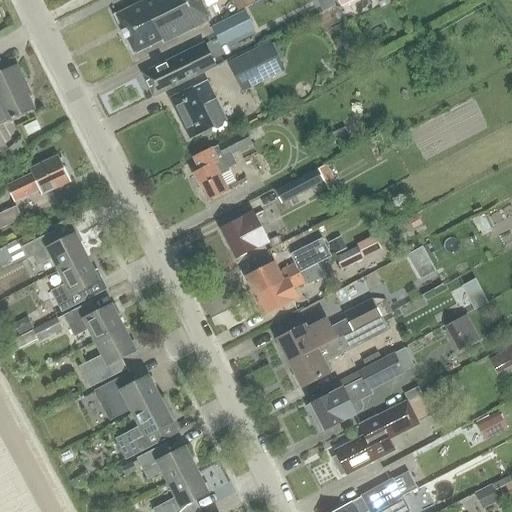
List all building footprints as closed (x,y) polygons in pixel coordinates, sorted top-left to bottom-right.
[(163,43),(209,20),(199,0),(141,0),(142,2),(114,16),(133,54),(162,40),(163,43)] [(256,0),(235,0),(240,11),(258,3),(256,0)] [(250,23),(245,12),(211,29),(217,40),(250,23)] [(285,70),(270,41),(227,62),(242,92),(285,70)] [(153,97),(197,76),(215,67),(204,44),(142,74),(153,97)] [(0,122),(6,120),(7,121),(34,108),(27,94),(29,93),(24,84),(25,84),(17,66),(4,71),(0,61),(0,122)] [(225,121),(215,99),(216,99),(207,80),(170,99),(190,139),(211,128),(217,130),(223,126),(224,122),(225,121)] [(28,136),(40,130),(36,121),(23,127),(28,136)] [(224,159),(252,145),(246,132),(193,158),(199,171),(194,174),(208,201),(228,191),(219,173),(231,162),(224,159)] [(320,138),(324,147),(337,141),(332,132),(320,138)] [(41,194),(70,181),(58,156),(30,170),(32,174),(6,187),(14,202),(39,190),(41,194)] [(322,183),(316,170),(315,169),(273,191),(281,205),(322,183)] [(0,229),(20,220),(14,207),(0,213),(0,229)] [(256,248),(268,242),(253,213),(242,220),(241,219),(222,229),(236,258),(256,248)] [(412,228),(420,224),(416,216),(408,220),(412,228)] [(58,272),(87,257),(75,234),(61,241),(55,231),(20,249),(26,261),(33,257),(38,266),(52,259),(58,272)] [(346,249),(340,236),(327,242),(334,255),(346,249)] [(316,263),(316,264),(331,257),(322,238),(289,254),(294,264),(282,270),(282,271),(278,274),(273,263),(246,277),(255,294),(316,263)] [(16,241),(0,248),(0,266),(13,259),(16,266),(26,261),(20,249),(16,241)] [(363,260),(357,246),(335,257),(341,270),(363,260)] [(388,252),(393,261),(403,256),(398,246),(388,252)] [(85,287),(99,280),(87,257),(58,272),(65,284),(51,292),(62,313),(90,298),(85,287)] [(322,276),(316,264),(316,263),(255,294),(265,314),(298,297),(293,288),(304,283),(303,281),(305,280),(307,284),(322,276)] [(475,277),(462,284),(474,308),(487,301),(475,277)] [(351,333),(381,317),(372,300),(331,321),(333,325),(324,329),(320,322),(316,320),(278,340),(290,363),(320,348),(351,333)] [(95,343),(124,328),(112,305),(97,312),(92,302),(63,316),(74,337),(88,330),(95,343)] [(467,315),(456,321),(469,346),(480,341),(467,315)] [(33,328),(28,317),(14,324),(19,334),(33,328)] [(63,329),(57,317),(31,330),(37,342),(63,329)] [(388,331),(381,317),(351,333),(320,348),(290,363),(302,386),(328,373),(332,371),(327,362),(388,331)] [(121,358),(136,351),(124,328),(95,343),(101,355),(79,367),(90,388),(126,369),(121,358)] [(331,386),(334,393),(306,407),(320,432),(362,411),(363,405),(360,399),(371,394),(369,389),(413,367),(404,349),(331,386)] [(131,414),(160,399),(148,376),(134,383),(128,373),(93,391),(108,421),(130,410),(131,414)] [(158,429),(172,422),(160,399),(131,414),(138,427),(116,438),(127,459),(164,440),(158,429)] [(337,455),(331,458),(340,476),(346,473),(347,475),(378,460),(395,451),(390,440),(420,425),(418,421),(408,401),(407,399),(376,415),(377,417),(377,418),(360,427),(364,436),(334,451),(337,455)] [(498,412),(476,424),(485,440),(507,429),(498,412)] [(168,485),(197,470),(185,447),(170,454),(165,444),(136,458),(147,479),(161,472),(168,485)] [(125,477),(136,471),(132,462),(121,468),(125,477)] [(195,500),(208,493),(197,470),(168,485),(174,498),(152,509),(154,511),(197,511),(200,511),(195,500)] [(350,503),(333,511),(375,511),(402,498),(392,480),(391,479),(391,478),(376,486),(359,496),(360,497),(350,503)] [(495,492),(493,488),(492,485),(479,491),(485,504),(498,497),(495,492)] [(409,511),(402,498),(375,511),(409,511)]
